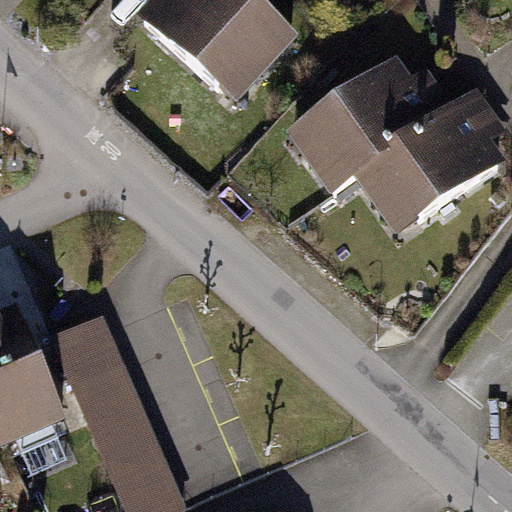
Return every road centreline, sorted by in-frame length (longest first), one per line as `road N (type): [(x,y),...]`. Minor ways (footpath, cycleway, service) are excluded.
road 1 (unclassified): [(111,166),(507,511)]
road 2 (unclassified): [(0,65),(111,166)]
road 3 (unknown): [(417,435),(511,348)]
road 4 (residential): [(0,222),(111,166)]
